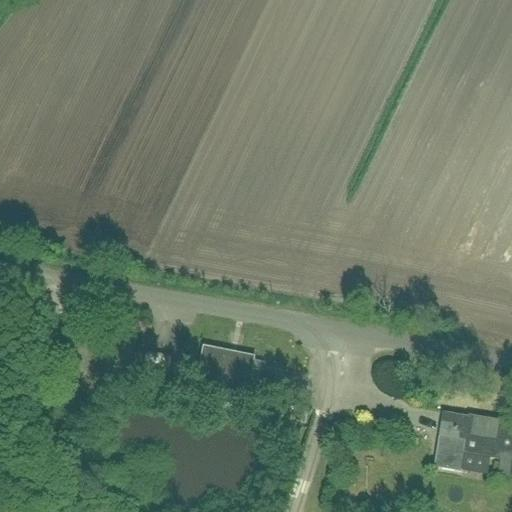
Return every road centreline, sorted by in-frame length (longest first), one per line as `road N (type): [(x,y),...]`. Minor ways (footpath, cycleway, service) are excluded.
road 1 (unclassified): [(0,274),(511,364)]
road 2 (unknown): [(68,286),(7,511)]
